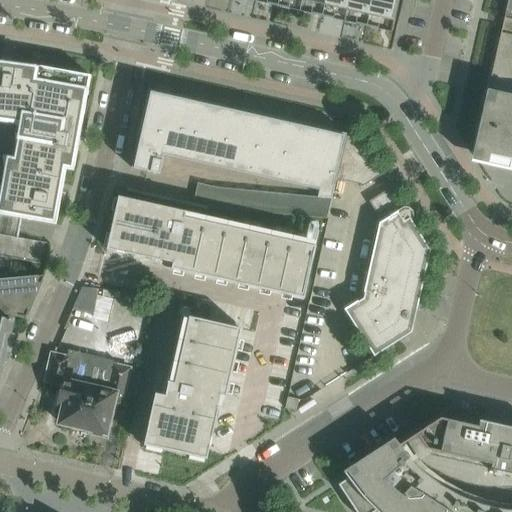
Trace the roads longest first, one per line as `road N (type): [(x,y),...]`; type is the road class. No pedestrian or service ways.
road 1 (residential): [(129,28),(75,264),(0,428)]
road 2 (tertiary): [(397,104),(373,86),(129,28)]
road 3 (residential): [(233,501),(451,357)]
road 4 (residential): [(0,464),(174,508),(203,511),(233,501)]
road 5 (tertiary): [(483,235),(397,104)]
road 6 (tertiary): [(129,28),(0,8)]
road 7 (residential): [(451,357),(483,235)]
